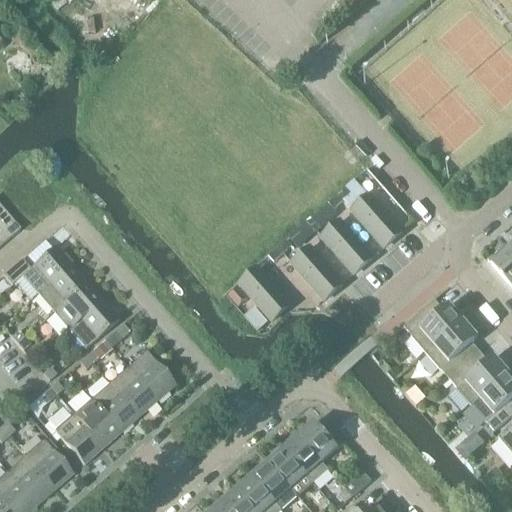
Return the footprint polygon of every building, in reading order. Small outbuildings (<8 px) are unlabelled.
[(63,0),(53,9),(67,26),(97,1),(96,0),(63,0)] [(137,19),(150,4),(146,0),(119,0),(118,2),(137,19)] [(69,27),(75,36),(83,31),(77,21),(69,27)] [(367,171),(356,180),(363,188),(374,179),(367,171)] [(346,189),(337,197),(342,203),(343,203),(351,195),(346,189)] [(342,203),(337,197),(328,205),(333,211),(342,203)] [(371,197),(351,215),(384,252),(404,234),(371,197)] [(0,208),(0,227),(10,239),(20,231),(0,208)] [(373,260),(341,222),(321,239),(353,277),(373,260)] [(307,224),(296,234),(302,242),(314,232),(307,224)] [(0,227),(0,245),(1,247),(10,239),(0,227)] [(286,242),(277,250),(282,256),(283,256),(291,248),(286,242)] [(310,247),(289,265),(321,301),(342,283),(310,247)] [(21,278),(36,296),(70,267),(54,249),(29,271),(21,262),(2,278),(10,288),(21,278)] [(511,254),(507,249),(501,254),(500,252),(493,258),(492,258),(487,262),(511,291),(511,254)] [(282,256),(277,250),(268,258),(273,264),(282,256)] [(36,296),(52,315),(86,286),(70,267),(36,296)] [(259,270),(237,290),(271,326),(293,307),(259,270)] [(52,315),(68,333),(102,304),(86,286),(52,315)] [(226,297),(237,309),(246,300),(235,288),(226,297)] [(434,302),(403,329),(411,338),(410,339),(425,356),(463,323),(448,306),(442,311),(434,302)] [(102,304),(68,333),(84,352),(118,323),(102,304)] [(440,373),(441,372),(449,381),(480,354),(472,345),(477,340),(463,323),(425,356),(440,373)] [(115,333),(121,340),(128,334),(122,327),(115,333)] [(10,340),(16,347),(23,340),(17,333),(10,340)] [(23,340),(16,347),(22,353),(29,347),(23,340)] [(92,353),(85,359),(92,366),(98,360),(92,353)] [(145,354),(127,370),(156,404),(175,388),(145,354)] [(449,381),(457,390),(456,391),(470,408),(508,376),(493,359),(487,364),(480,354),(449,381)] [(92,366),(85,359),(78,365),(85,372),(92,366)] [(42,376),(48,383),(55,377),(49,370),(42,376)] [(127,370),(108,386),(138,420),(156,404),(127,370)] [(486,424),(494,433),(511,417),(511,380),(508,376),(470,408),(485,425),(486,424)] [(56,385),(49,391),(55,398),(62,392),(56,385)] [(108,386),(90,402),(119,435),(138,420),(108,386)] [(55,398),(49,391),(42,396),(49,404),(55,398)] [(90,402),(72,418),(101,451),(119,435),(90,402)] [(101,451),(72,418),(53,433),(83,467),(101,451)] [(314,424),(298,438),(321,464),(336,451),(337,452),(344,446),(332,432),(326,437),(314,424)] [(511,426),(497,439),(511,456),(511,426)] [(8,427),(1,432),(7,440),(14,434),(8,427)] [(283,451),(306,478),(312,485),(328,472),(321,464),(298,438),(283,451)] [(43,443),(24,459),(54,492),(72,476),(43,443)] [(283,451),(267,465),(290,491),(306,478),(283,451)] [(24,459),(6,475),(35,508),(54,492),(24,459)] [(267,465),(252,478),(275,505),(290,491),(267,465)] [(360,472),(342,488),(352,499),(370,483),(360,472)] [(6,475),(0,479),(0,504),(6,511),(31,511),(35,508),(6,475)] [(252,478),(236,491),(254,511),(280,511),(281,511),(275,505),(252,478)] [(352,499),(342,488),(341,488),(345,493),(339,498),(345,506),(352,499)] [(254,511),(236,491),(221,505),(227,511),(254,511)]
